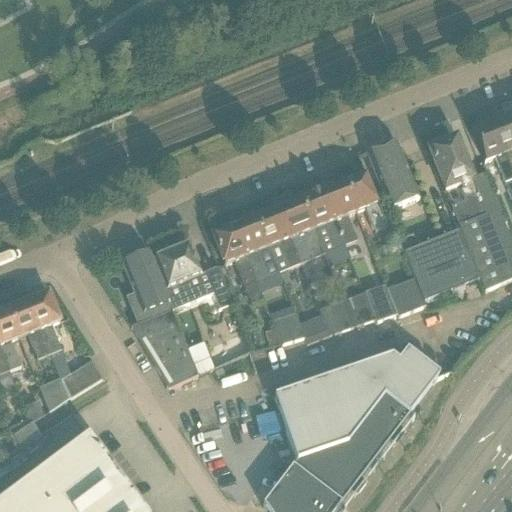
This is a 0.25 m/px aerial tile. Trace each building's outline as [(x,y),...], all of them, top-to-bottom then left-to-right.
[(511,119),(507,121),(505,124),(495,128),(511,171),(511,119)] [(477,135),(474,137),(485,165),(494,162),(511,206),(511,171),(495,128),(487,131),(483,130),(478,132),(477,135)] [(472,183),(464,163),(456,143),(446,147),(441,144),(432,148),(431,153),(429,154),(444,194),(467,185),(469,191),(461,194),(466,206),(451,211),(484,296),(511,283),(511,249),(484,179),(472,183)] [(367,158),(390,215),(420,203),(396,146),(367,158)] [(353,182),(343,186),(356,217),(365,213),(377,244),(389,240),(375,202),(366,179),(355,183),(353,182)] [(356,217),(343,186),(335,189),(334,192),(324,196),(345,250),(356,246),(347,221),(356,217)] [(303,204),(299,205),(311,235),(314,237),(323,259),(333,255),(345,250),(324,196),(303,204)] [(285,211),(278,214),(300,266),(300,268),(312,263),(323,259),(314,237),(311,235),(299,205),(297,206),(295,204),(284,208),(285,211)] [(278,214),(255,223),(252,224),(250,223),(240,227),(240,229),(234,231),(256,286),(278,277),(268,252),(278,248),(288,273),(300,268),(300,266),(278,214)] [(215,239),(212,240),(220,262),(224,269),(233,266),(243,291),(251,309),(263,304),(256,286),(234,231),(227,234),(226,232),(216,236),(215,239)] [(458,235),(419,251),(416,252),(403,257),(404,258),(414,283),(423,306),(478,284),(458,235)] [(415,242),(400,248),(403,257),(416,252),(419,251),(415,242)] [(187,250),(157,262),(166,284),(169,291),(163,293),(172,315),(212,299),(218,315),(232,309),(225,290),(218,272),(199,279),(187,250)] [(128,266),(124,267),(136,299),(143,297),(153,322),(171,315),(172,315),(163,293),(161,288),(160,289),(148,258),(138,262),(135,260),(130,262),(128,266)] [(425,310),(423,306),(414,283),(409,285),(386,294),(396,320),(397,322),(425,310)] [(396,320),(386,294),(384,290),(365,297),(374,324),(376,327),(396,320)] [(36,302),(27,306),(48,360),(49,360),(62,356),(52,330),(61,327),(49,297),(46,298),(44,296),(35,299),(36,302)] [(374,324),(365,297),(342,306),(352,332),(374,324)] [(48,360),(27,306),(21,308),(20,306),(6,311),(18,343),(28,339),(38,364),(40,364),(49,360),(48,360)] [(352,332),(342,306),(319,314),(322,320),(329,340),(352,332)] [(18,343),(6,311),(0,313),(0,354),(8,376),(21,371),(11,346),(18,343)] [(153,322),(131,331),(168,394),(197,381),(187,354),(171,315),(153,322)] [(295,318),(272,326),(281,349),(305,342),(299,328),(295,318)] [(322,320),(299,328),(305,342),(307,348),(329,340),(322,320)] [(201,348),(187,354),(197,381),(211,374),(214,373),(209,363),(207,363),(201,348)] [(8,376),(0,354),(0,386),(4,397),(14,393),(8,376)] [(263,511),(337,511),(436,383),(404,358),(398,366),(391,361),(274,402),(296,467),(262,510),(263,511)] [(90,366),(73,376),(61,384),(70,403),(84,394),(101,384),(90,366)] [(38,392),(49,417),(67,405),(59,384),(38,392)] [(40,413),(25,418),(27,422),(30,429),(43,421),(40,413)] [(15,428),(6,433),(10,442),(20,435),(15,428)] [(141,511),(88,440),(0,506),(0,511),(141,511)]
